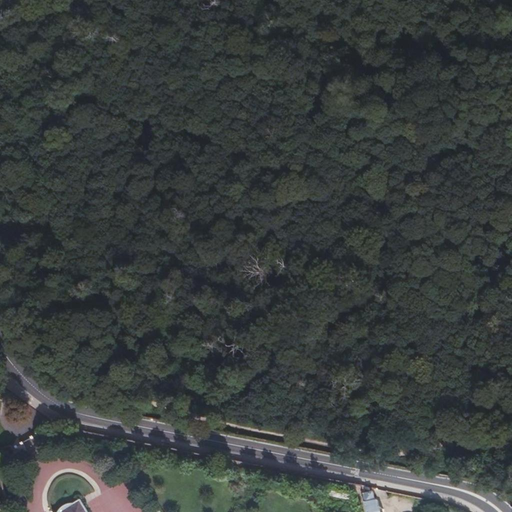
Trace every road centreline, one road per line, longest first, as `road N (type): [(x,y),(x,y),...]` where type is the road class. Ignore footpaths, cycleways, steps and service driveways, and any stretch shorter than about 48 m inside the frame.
road 1 (track): [(0,86),(48,194),(106,370),(136,399),(213,421),(399,453),(511,416)]
road 2 (secondary): [(0,355),(13,377),(57,410),(465,497),(491,511)]
